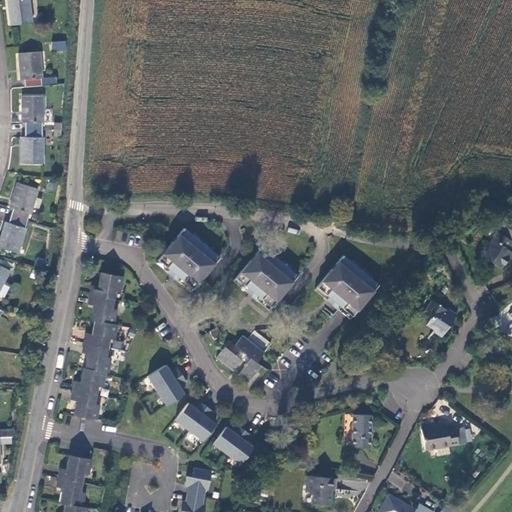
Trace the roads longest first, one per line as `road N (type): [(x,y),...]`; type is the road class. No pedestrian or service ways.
road 1 (residential): [(70,242),(125,253),(138,264),(203,365),(242,400),(262,406),(394,378),(428,387)]
road 2 (residential): [(70,242),(88,0)]
road 3 (residential): [(34,427),(70,242)]
road 4 (residential): [(442,249),(475,314),(428,387)]
road 5 (residential): [(34,427),(161,452),(169,477)]
road 6 (residential): [(428,387),(361,511)]
